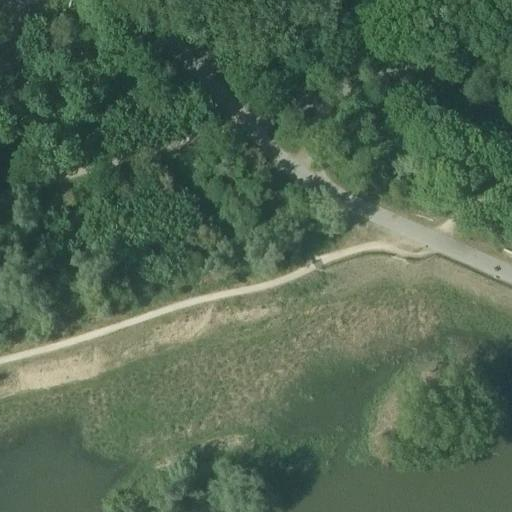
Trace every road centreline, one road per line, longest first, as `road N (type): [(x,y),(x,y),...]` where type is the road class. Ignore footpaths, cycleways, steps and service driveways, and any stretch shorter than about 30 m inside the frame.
road 1 (unclassified): [(511,274),(297,177)]
road 2 (unclassified): [(511,30),(324,92)]
road 3 (unclassified): [(243,122),(138,0)]
